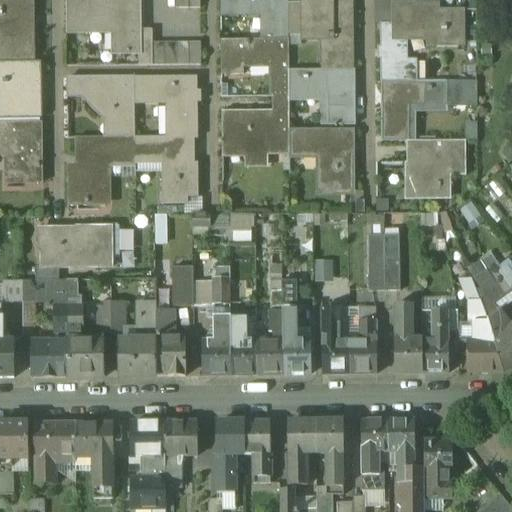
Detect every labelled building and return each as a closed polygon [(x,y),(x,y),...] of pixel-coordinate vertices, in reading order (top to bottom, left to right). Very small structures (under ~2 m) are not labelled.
[(66,0),(67,32),(118,32),(118,52),(140,52),(139,31),(141,31),(140,0),(66,0)] [(188,0),(176,0),(177,10),(189,10),(188,0)] [(201,10),(200,0),(188,0),(189,10),(201,10)] [(235,0),(220,0),(221,14),(235,14),(235,0)] [(289,0),(235,0),(235,14),(261,13),(261,42),(290,42),(290,37),(290,5),(289,0)] [(395,0),(374,0),(375,26),(381,26),(381,15),(395,15),(395,8),(395,0)] [(35,2),(0,1),(0,63),(35,64),(35,2)] [(354,4),(302,5),(302,37),(302,39),(321,39),(322,72),(349,72),(354,72),(354,4)] [(302,37),(302,5),(290,5),(290,37),(302,37)] [(429,12),(429,8),(395,8),(395,15),(395,25),(396,37),(407,37),(427,37),(427,49),(459,48),(459,31),(465,31),(465,11),(429,12)] [(395,15),(381,15),(381,26),(395,25),(395,15)] [(396,37),(395,25),(381,26),(381,51),(384,51),(384,59),(381,59),(381,83),(389,83),(417,83),(417,61),(408,62),(407,37),(396,37)] [(153,31),(141,31),(139,31),(140,52),(140,67),(154,67),(153,44),(153,31)] [(261,42),(221,42),(222,75),(245,75),(245,70),(251,70),(251,64),(270,64),(270,98),(273,98),(290,98),(290,97),(290,72),(290,42),(261,42)] [(166,67),(165,44),(153,44),(154,67),(166,67)] [(177,44),(165,44),(166,67),(178,67),(177,44)] [(189,44),(177,44),(178,67),(190,67),(189,44)] [(201,44),(189,44),(190,67),(202,67),(201,44)] [(0,63),(0,84),(3,84),(4,114),(0,114),(0,124),(40,124),(39,64),(35,64),(0,63)] [(70,66),(70,77),(128,75),(128,64),(70,66)] [(322,72),(290,72),(290,97),(328,97),(328,127),(356,127),(356,95),(349,95),(349,72),(322,72)] [(198,138),(198,79),(134,80),(135,103),(172,103),(172,139),(192,139),(198,138)] [(85,97),(85,102),(101,117),(107,117),(115,126),(115,139),(135,139),(135,103),(134,80),(68,80),(68,97),(85,97)] [(417,83),(389,83),(389,107),(381,107),(381,138),(410,138),(410,108),(448,108),(448,83),(417,83)] [(274,112),(222,112),(223,152),(252,152),(252,162),(268,162),(268,156),(290,155),(290,132),(290,98),(273,98),(274,112)] [(40,124),(0,124),(0,153),(8,153),(8,186),(41,186),(40,124)] [(348,131),(290,132),(290,155),(291,157),(323,157),(323,192),(353,191),(353,155),(348,155),(348,131)] [(108,140),(78,140),(78,169),(68,169),(69,207),(107,207),(107,163),(135,163),(135,139),(115,139),(108,140)] [(172,139),(135,139),(135,163),(136,167),(163,167),(164,206),(184,205),(184,199),(199,199),(199,165),(192,164),(192,139),(172,139)] [(467,177),(466,142),(426,143),(426,155),(407,155),(407,166),(405,166),(405,184),(420,183),(420,195),(437,194),(438,197),(452,197),(452,178),(467,177)] [(475,202),(462,209),(474,230),(486,223),(475,202)] [(233,239),(255,240),(256,214),(234,214),(233,239)] [(158,216),(158,244),(169,245),(169,216),(158,216)] [(369,234),(386,235),(387,217),(370,216),(369,234)] [(436,216),(422,216),(422,229),(437,228),(436,216)] [(211,217),(193,217),(193,229),(211,229),(211,217)] [(82,232),(63,232),(63,231),(41,231),(41,251),(43,251),(42,271),(112,271),(112,246),(105,246),(105,230),(82,230),(82,232)] [(400,236),(385,237),(386,293),(401,293),(400,236)] [(385,237),(369,237),(370,293),(386,293),(385,237)] [(194,269),(173,269),(173,309),(194,309),(194,269)] [(505,297),(486,270),(474,279),(481,288),(477,290),(482,301),(489,319),(500,311),(495,304),(505,297)] [(282,278),(272,278),(272,293),(282,293),(282,278)] [(65,283),(23,284),(24,298),(24,304),(46,304),(46,311),(53,311),(53,310),(66,309),(66,300),(65,283)] [(77,300),(77,283),(65,283),(66,300),(77,300)] [(23,284),(10,284),(11,298),(24,298),(23,284)] [(298,284),(283,284),(283,308),(298,308),(298,284)] [(229,306),(228,285),(214,285),(215,307),(229,306)] [(241,306),(240,290),(232,291),(232,306),(241,306)] [(477,290),(469,293),(470,303),(482,301),(477,290)] [(77,300),(66,300),(66,309),(66,335),(66,345),(81,345),(80,300),(77,300)] [(482,301),(470,303),(470,325),(475,325),(490,325),(489,319),(482,301)] [(123,305),(110,306),(111,336),(124,336),(123,305)] [(104,306),(105,310),(97,310),(98,337),(111,336),(110,306),(104,306)] [(156,306),(139,306),(139,335),(146,335),(146,345),(147,345),(157,345),(156,313),(156,306)] [(66,309),(53,310),(53,311),(53,335),(57,335),(66,335),(66,309)] [(339,345),(339,310),(324,311),(324,376),(351,376),(350,344),(339,345)] [(511,326),(500,311),(489,319),(494,339),(504,374),(511,367),(511,326)] [(173,339),(173,313),(156,313),(157,345),(157,376),(168,376),(168,379),(186,378),(184,339),(173,339)] [(413,313),(398,313),(398,324),(413,324),(413,313)] [(449,313),(432,313),(432,324),(449,324),(449,313)] [(283,346),(283,314),(269,314),(269,335),(274,335),(274,346),(283,346)] [(297,344),(297,314),(283,314),(283,346),(284,376),(310,376),(310,344),(297,344)] [(376,344),(376,315),(360,316),(360,344),(376,344)] [(244,336),(244,319),(231,319),(231,324),(232,347),(239,347),(239,336),(244,336)] [(231,324),(215,325),(216,344),(204,344),(204,377),(232,377),(232,347),(231,324)] [(413,324),(398,324),(399,344),(413,344),(413,324)] [(449,324),(432,324),(433,344),(449,344),(449,324)] [(494,339),(490,325),(475,325),(475,339),(479,339),(494,339)] [(66,345),(66,335),(57,335),(58,346),(66,345)] [(494,339),(479,339),(479,345),(470,345),(470,374),(504,374),(494,339)] [(13,344),(0,344),(0,379),(13,379),(13,344)] [(377,375),(376,344),(360,344),(350,344),(351,376),(377,375)] [(413,344),(399,344),(399,376),(423,375),(423,344),(413,344)] [(433,344),(423,344),(423,375),(449,375),(449,344),(433,344)] [(58,346),(32,346),(33,380),(67,379),(66,345),(58,346)] [(104,345),(81,345),(66,345),(67,379),(105,379),(104,345)] [(157,345),(147,345),(146,345),(119,346),(120,378),(157,378),(157,376),(157,345)] [(258,377),(257,346),(239,347),(232,347),(232,377),(258,377)] [(284,376),(283,346),(274,346),(257,346),(258,377),(284,376)] [(414,471),(413,422),(386,423),(386,455),(395,455),(396,473),(396,478),(414,477),(414,471)] [(386,455),(386,423),(359,423),(360,456),(377,456),(386,455)] [(270,457),(270,424),(244,425),(244,457),(254,457),(270,457)] [(316,424),(289,424),(290,457),(305,456),(316,456),(316,424)] [(342,456),(341,424),(316,424),(316,456),(326,456),(342,456)] [(196,425),(165,426),(165,458),(177,458),(196,458),(196,425)] [(244,425),(216,425),(216,458),(234,457),(244,457),(244,425)] [(110,459),(109,426),(76,427),(76,459),(92,459),(110,459)] [(165,426),(132,426),(132,458),(142,458),(165,458),(165,426)] [(29,460),(28,427),(0,427),(0,460),(2,460),(29,460)] [(76,427),(34,427),(34,460),(54,459),(54,463),(59,463),(71,467),(73,459),(76,459),(76,427)] [(452,443),(424,444),(424,471),(425,502),(443,501),(443,502),(452,502),(452,486),(450,485),(450,475),(452,475),(452,443)] [(396,473),(395,455),(386,455),(387,469),(387,474),(396,473)] [(305,478),(305,456),(290,457),(290,478),(305,478)] [(343,478),(342,456),(326,456),(326,478),(343,478)] [(377,473),(377,456),(360,456),(360,477),(377,477),(377,473)] [(234,497),(234,457),(216,458),(216,497),(234,497)] [(270,478),(270,457),(254,457),(254,478),(261,478),(270,478)] [(166,479),(165,458),(142,458),(142,481),(166,480),(166,479)] [(177,467),(177,458),(165,458),(166,479),(166,480),(166,490),(173,490),(181,489),(180,467),(177,467)] [(54,463),(54,459),(34,460),(35,485),(54,485),(54,463)] [(111,483),(110,459),(92,459),(92,484),(111,483)] [(2,467),(2,460),(0,460),(0,497),(14,497),(13,467),(2,467)] [(424,511),(425,502),(424,471),(414,471),(414,477),(396,478),(396,503),(403,503),(403,511),(424,511)] [(377,473),(377,477),(360,477),(360,493),(382,492),(382,473),(377,473)] [(271,486),(270,478),(261,478),(261,486),(271,486)] [(306,488),(305,478),(290,478),(290,488),(306,488)] [(343,489),(343,478),(326,478),(326,489),(343,489)] [(142,481),(132,481),(133,510),(157,510),(166,510),(166,490),(166,480),(142,481)] [(111,496),(111,483),(92,484),(93,496),(111,496)] [(54,495),(54,485),(35,485),(35,495),(54,495)] [(173,511),(173,490),(166,490),(166,510),(165,511),(173,511)] [(295,511),(295,492),(280,493),(280,511),(295,511)] [(511,511),(511,510),(500,495),(478,511),(511,511)] [(326,496),(317,496),(316,511),(333,511),(333,496),(326,496)] [(363,511),(363,498),(351,498),(351,511),(363,511)] [(443,511),(443,502),(443,501),(425,502),(424,511),(443,511)] [(43,511),(43,502),(29,503),(29,511),(43,511)] [(222,511),(223,502),(208,502),(208,511),(222,511)]
